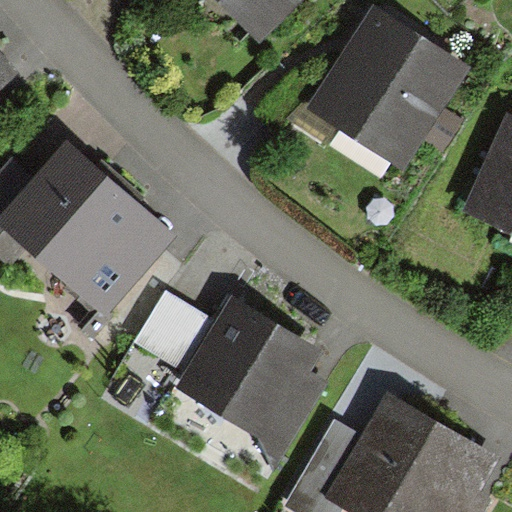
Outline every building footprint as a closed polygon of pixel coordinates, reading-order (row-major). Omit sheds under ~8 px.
[(304,0),(223,0),(265,41),(304,0)] [(476,63),(381,1),(313,104),(409,166),(476,63)] [(0,110),(30,85),(0,49),(0,110)] [(511,112),(507,110),(461,206),(511,230),(511,112)] [(178,239),(67,140),(37,174),(17,157),(0,176),(0,252),(14,266),(31,247),(109,317),(178,239)] [(136,342),(188,372),(218,321),(166,291),(136,342)] [(328,355),(236,294),(218,321),(188,372),(178,387),(260,437),(275,470),(331,384),(316,374),(328,355)] [(479,511),(507,464),(386,395),(362,435),(327,497),(345,507),(354,511),(479,511)] [(327,497),(362,435),(332,419),(282,508),(287,511),(342,511),(345,507),(327,497)]
